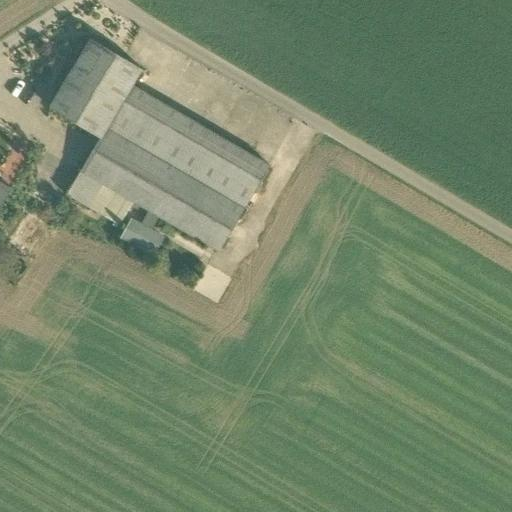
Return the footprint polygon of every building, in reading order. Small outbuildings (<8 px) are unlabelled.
[(100,139),(81,173),(133,203),(148,212),(159,218),(219,253),(270,168),(132,88),(142,71),(90,40),(50,109),(100,139)] [(116,232),(133,203),(81,173),(64,202),(116,232)] [(0,210),(12,190),(0,182),(0,210)] [(159,218),(148,212),(141,224),(153,230),(159,218)] [(141,224),(132,218),(120,239),(153,257),(164,237),(153,230),(141,224)]
